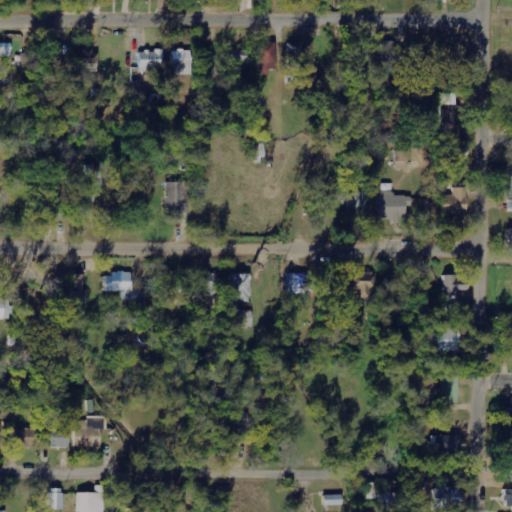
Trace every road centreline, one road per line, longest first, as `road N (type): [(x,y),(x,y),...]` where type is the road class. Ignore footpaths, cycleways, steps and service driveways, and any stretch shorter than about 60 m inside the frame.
road 1 (residential): [(475,511),(480,0)]
road 2 (residential): [(480,21),(0,20)]
road 3 (residential): [(478,248),(0,249)]
road 4 (residential): [(0,474),(476,474)]
